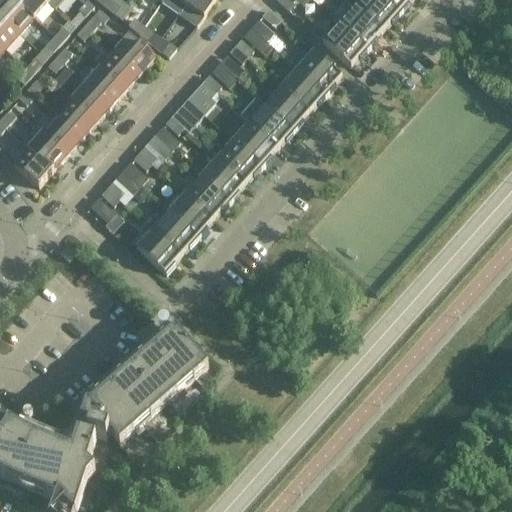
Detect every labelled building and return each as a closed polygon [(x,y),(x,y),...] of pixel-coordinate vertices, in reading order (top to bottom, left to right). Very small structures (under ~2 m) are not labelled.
[(34,21),(10,0),(5,0),(0,6),(0,19),(20,37),(34,21)] [(49,5),(43,0),(10,0),(34,21),(49,5)] [(67,0),(43,0),(49,5),(57,12),(67,0)] [(105,10),(110,2),(107,0),(96,0),(95,2),(105,10)] [(217,0),(190,0),(186,7),(204,19),(217,0)] [(290,15),(295,9),(285,0),(280,0),(277,4),(290,15)] [(399,16),(380,0),(363,0),(355,9),(383,34),(399,16)] [(413,0),(380,0),(399,16),(413,0)] [(105,10),(114,18),(120,10),(110,2),(105,10)] [(94,10),(87,4),(79,13),(86,19),(94,10)] [(355,9),(339,27),(367,52),(383,34),(355,9)] [(275,32),(281,25),(268,14),(263,20),(275,32)] [(20,37),(0,19),(0,48),(5,53),(20,37)] [(138,37),(144,29),(135,21),(128,29),(138,37)] [(100,28),(93,22),(86,30),(93,36),(100,28)] [(350,71),(351,70),(367,52),(339,27),(322,46),(350,71)] [(138,37),(148,45),(154,37),(144,29),(138,37)] [(62,46),(70,37),(63,30),(55,39),(62,46)] [(93,36),(86,30),(76,41),(83,47),(93,36)] [(129,38),(114,55),(140,78),(155,62),(129,38)] [(62,46),(55,39),(46,49),(53,55),(62,46)] [(248,61),(254,55),(241,44),(236,50),(248,61)] [(170,46),(162,56),(169,62),(177,52),(170,46)] [(248,61),(236,50),(230,57),(242,68),(248,61)] [(71,61),(64,54),(57,62),(64,68),(71,61)] [(114,55),(100,71),(126,94),(140,78),(114,55)] [(314,55),(298,73),(327,100),(336,90),(335,89),(342,80),(314,55)] [(212,74),(229,89),(246,72),(229,56),(212,74)] [(64,68),(57,62),(47,73),(54,79),(64,68)] [(33,78),(41,69),(34,63),(26,72),(33,78)] [(100,71),(85,87),(111,110),(126,94),(100,71)] [(33,78),(26,72),(17,81),(24,87),(33,78)] [(298,73),(282,91),(310,117),(317,108),(319,109),(327,100),(298,73)] [(216,97),(222,91),(209,80),(204,86),(216,97)] [(216,97),(204,86),(198,92),(210,104),(216,97)] [(85,87),(71,103),(97,126),(111,110),(85,87)] [(41,94),(34,88),(28,94),(35,100),(41,94)] [(282,91),(266,109),(295,136),(304,126),(303,124),(310,117),(282,91)] [(35,100),(28,94),(19,105),(26,111),(35,100)] [(295,136),(266,109),(258,102),(242,120),(249,127),(278,152),(285,144),(287,145),(295,136)] [(71,103),(56,119),(83,143),(97,126),(71,103)] [(184,133),(190,126),(177,115),(172,122),(184,133)] [(15,123),(8,117),(0,125),(0,126),(6,132),(15,123)] [(56,119),(42,135),(68,159),(83,143),(56,119)] [(184,133),(172,122),(166,128),(178,139),(184,133)] [(249,127),(233,145),(263,171),(272,162),(271,160),(278,152),(249,127)] [(42,135),(28,151),(54,175),(68,159),(42,135)] [(233,145),(217,163),(246,188),(253,180),(255,181),(263,171),(233,145)] [(54,175),(28,151),(13,168),(39,191),(54,175)] [(152,169),(158,162),(145,151),(139,157),(152,169)] [(152,169),(139,157),(134,164),(146,175),(152,169)] [(217,163),(201,180),(231,207),(240,197),(239,196),(246,188),(217,163)] [(201,180),(185,198),(214,224),(221,215),(223,217),(231,207),(201,180)] [(107,193),(120,204),(126,198),(113,187),(107,193)] [(107,193),(102,199),(114,211),(120,204),(107,193)] [(214,224),(185,198),(182,202),(178,198),(168,209),(172,213),(169,216),(199,243),(208,233),(206,232),(214,224)] [(169,216),(153,234),(182,259),(189,251),(191,252),(199,243),(169,216)] [(167,279),(176,269),(174,267),(182,259),(153,234),(137,252),(167,279)] [(76,256),(68,249),(61,257),(69,265),(76,256)] [(0,468),(0,469),(0,478),(23,490),(32,494),(57,503),(67,511),(73,511),(96,442),(106,445),(109,436),(120,448),(208,370),(176,333),(175,333),(171,329),(164,328),(164,334),(168,339),(87,410),(72,456),(35,441),(0,422),(0,468)]
